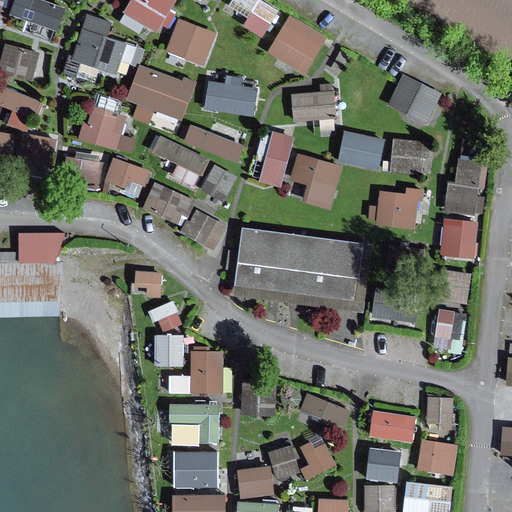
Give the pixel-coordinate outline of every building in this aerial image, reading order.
[(0,0),(0,18),(3,8),(9,9),(11,0),(0,0)] [(67,8),(42,0),(15,0),(11,15),(59,31),(67,8)] [(177,1),(174,0),(131,0),(124,13),(158,33),(177,1)] [(281,11),(263,0),(235,0),(236,0),(226,17),(263,40),(281,11)] [(112,22),(86,15),(82,30),(108,38),(112,22)] [(327,38),(290,17),(267,53),(306,76),(327,38)] [(217,33),(179,19),(166,52),(205,66),(217,33)] [(108,38),(82,30),(74,57),(69,55),(63,74),(77,79),(82,65),(117,76),(122,62),(130,65),(136,47),(108,38)] [(40,53),(5,44),(0,62),(0,73),(32,82),(40,53)] [(183,81),(139,65),(126,101),(138,105),(133,119),(151,125),(155,112),(182,122),(197,83),(184,78),(183,81)] [(442,94),(404,74),(387,106),(427,124),(442,94)] [(258,88),(210,82),(205,109),(255,116),(258,88)] [(321,92),(292,94),(294,122),(337,118),(334,91),(333,91),(332,83),(320,85),(321,92)] [(0,85),(0,106),(12,111),(7,124),(27,133),(33,117),(38,119),(44,103),(0,85)] [(127,116),(93,106),(88,123),(84,122),(79,139),(132,155),(136,140),(121,136),(127,116)] [(239,164),(245,146),(192,125),(185,142),(239,164)] [(386,139),(342,130),(335,162),(379,170),(386,139)] [(16,134),(0,131),(0,170),(9,172),(16,134)] [(295,137),(272,131),(259,182),(282,188),(295,137)] [(58,140),(22,133),(15,171),(51,177),(58,140)] [(210,160),(161,136),(153,152),(202,176),(210,160)] [(429,159),(431,141),(393,138),(390,172),(421,175),(423,158),(429,159)] [(83,153),(79,179),(107,183),(111,157),(83,153)] [(331,209),(343,166),(301,154),(293,181),(308,185),(303,201),(331,209)] [(112,182),(150,186),(153,160),(115,155),(112,182)] [(444,212),(475,216),(482,159),(459,156),(455,182),(448,181),(444,212)] [(238,177),(215,165),(201,190),(224,203),(238,177)] [(196,201),(154,183),(143,209),(178,224),(182,215),(189,218),(196,201)] [(424,190),(406,188),(405,193),(380,191),(376,225),(415,230),(418,202),(422,202),(424,190)] [(214,250),(228,226),(195,208),(181,232),(214,250)] [(462,225),(443,223),(440,256),(475,259),(478,222),(463,220),(462,225)] [(374,244),(242,227),(233,296),(365,313),(374,244)] [(65,233),(19,233),(19,264),(56,264),(56,263),(65,233)] [(426,249),(390,244),(386,272),(422,277),(426,249)] [(19,264),(0,264),(0,317),(60,316),(60,311),(63,311),(63,289),(63,262),(56,263),(56,264),(19,264)] [(163,273),(136,271),(135,288),(148,288),(147,297),(162,298),(163,273)] [(468,305),(472,274),(444,271),(440,302),(468,305)] [(422,294),(376,288),(372,317),(418,324),(422,294)] [(159,320),(178,313),(173,301),(148,311),(153,323),(159,320)] [(456,333),(457,304),(443,303),(441,332),(456,333)] [(458,335),(468,335),(469,308),(458,307),(458,335)] [(164,333),(183,324),(178,313),(159,320),(164,333)] [(184,335),(139,335),(139,366),(156,366),(156,367),(184,367),(184,356),(188,356),(188,343),(184,343),(184,335)] [(194,352),(191,351),(191,393),(223,393),(223,352),(210,352),(210,347),(194,347),(194,352)] [(190,376),(169,376),(169,394),(190,394),(190,376)] [(433,391),(433,424),(458,424),(458,391),(433,391)] [(352,411),(307,393),(301,411),(345,428),(352,411)] [(275,417),(276,397),(242,396),(242,416),(275,417)] [(221,405),(170,404),(169,424),(201,424),(201,443),(220,443),(221,405)] [(416,417),(374,411),(371,436),(412,443),(416,417)] [(511,427),(503,426),(501,455),(511,456),(511,427)] [(458,446),(422,439),(418,470),(453,476),(458,446)] [(311,442),(300,448),(310,465),(301,470),(307,481),(337,466),(325,443),(315,448),(311,442)] [(292,445),(268,453),(277,480),(301,473),(292,445)] [(405,456),(374,449),(367,478),(398,485),(405,456)] [(217,452),(176,452),(176,489),(218,488),(217,452)] [(271,466),(238,470),(241,499),(274,495),(271,466)] [(396,511),(396,485),(365,485),(364,511),(396,511)] [(225,511),(226,495),(172,495),(171,511),(225,511)] [(293,511),(286,510),(286,511),(312,511),(313,501),(293,499),(293,511)] [(348,511),(349,500),(318,499),(318,511),(348,511)] [(279,511),(280,504),(238,502),(237,511),(279,511)]
